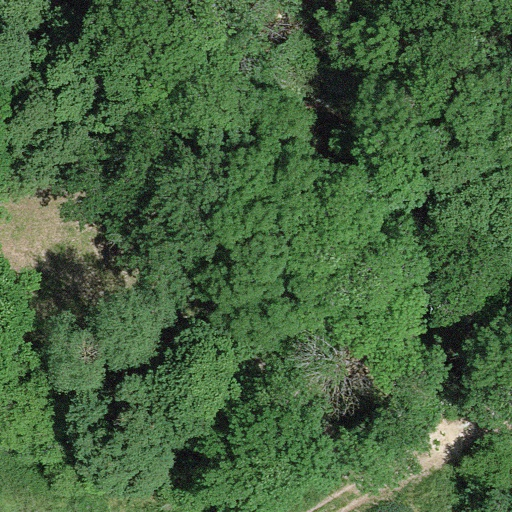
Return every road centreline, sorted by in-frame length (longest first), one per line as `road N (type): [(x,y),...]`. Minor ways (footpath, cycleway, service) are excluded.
road 1 (track): [(430,454),(253,334),(0,191)]
road 2 (track): [(511,424),(430,454),(326,511)]
